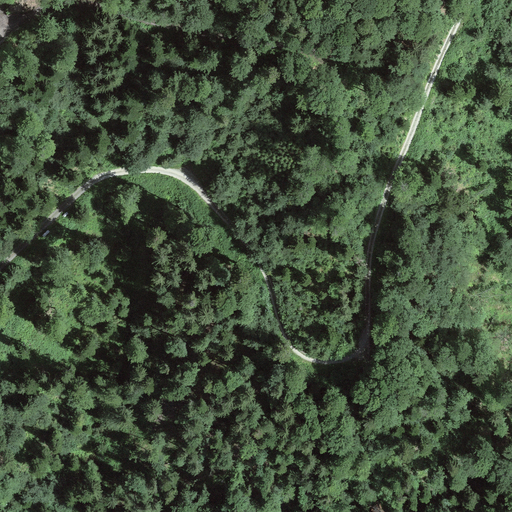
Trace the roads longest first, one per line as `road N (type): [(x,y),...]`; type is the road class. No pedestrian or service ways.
road 1 (track): [(469,0),(375,232),(365,336),(353,355),(326,361),(300,354),(282,330),(255,257),(190,182),(163,171),(102,178),(0,268)]
road 2 (track): [(344,0),(321,40),(303,45),(203,33),(79,3),(49,5),(10,23),(0,12)]
